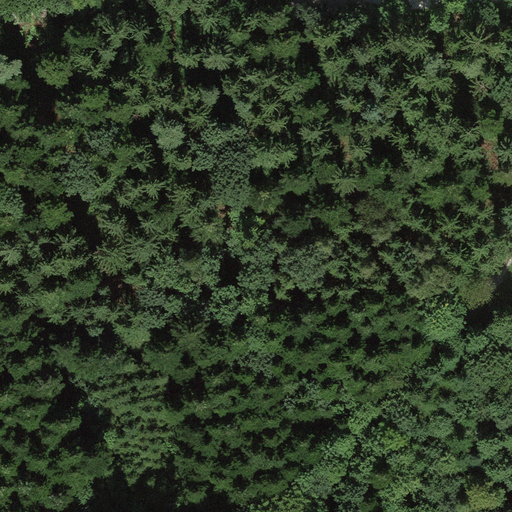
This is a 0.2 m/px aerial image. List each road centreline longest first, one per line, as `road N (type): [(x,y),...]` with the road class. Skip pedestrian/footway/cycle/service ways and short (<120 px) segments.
road 1 (track): [(0,5),(358,0)]
road 2 (track): [(334,511),(376,425),(511,249)]
